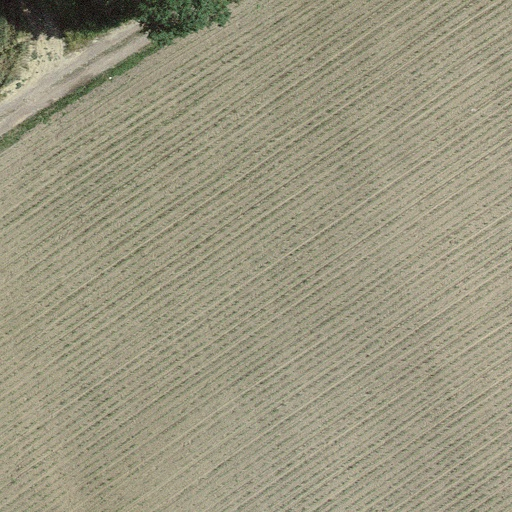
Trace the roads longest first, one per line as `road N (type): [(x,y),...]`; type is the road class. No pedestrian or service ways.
road 1 (track): [(0,115),(72,66),(39,0)]
road 2 (track): [(72,66),(175,0)]
